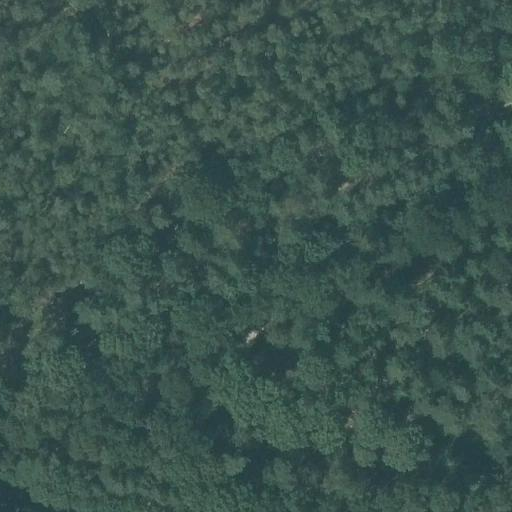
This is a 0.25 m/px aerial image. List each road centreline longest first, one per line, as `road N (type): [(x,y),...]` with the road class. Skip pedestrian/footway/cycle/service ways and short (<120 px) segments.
road 1 (track): [(511,110),(287,216),(0,376)]
road 2 (track): [(49,435),(511,201)]
road 3 (track): [(49,435),(384,511)]
